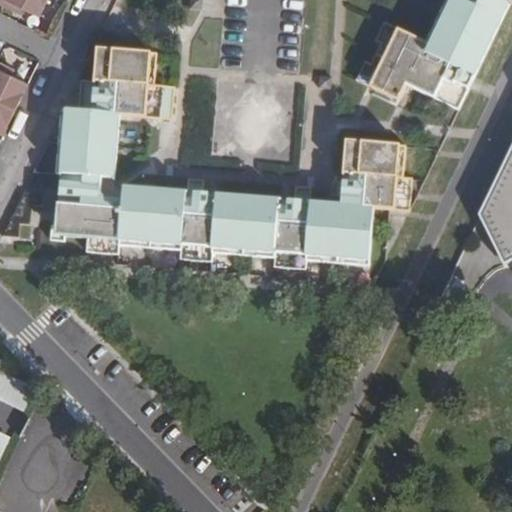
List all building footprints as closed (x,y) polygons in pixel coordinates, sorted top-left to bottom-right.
[(0,0),(0,3),(20,13),(23,8),(40,16),(47,0),(0,0)] [(446,0),(427,44),(384,24),(375,41),(381,44),(371,66),(365,62),(356,80),(398,100),(406,85),(458,112),(509,6),(498,0),(446,0)] [(61,117),(55,174),(60,174),(59,190),(100,194),(102,178),(114,179),(120,115),(159,119),(162,87),(148,86),(151,55),(99,50),(93,113),(64,110),(61,117)] [(0,63),(0,101),(16,109),(28,83),(11,75),(14,70),(0,63)] [(170,87),(162,87),(159,119),(167,120),(170,87)] [(0,133),(3,135),(16,109),(0,101),(0,133)] [(406,147),(347,142),(344,176),(341,206),(309,203),(281,201),(215,196),(187,193),(124,188),(123,201),(122,211),(106,210),(88,223),(87,238),(86,253),(118,256),(118,246),(181,251),(181,260),(211,263),(212,254),(275,259),(275,268),(305,271),(306,262),(369,267),(373,209),(409,212),(412,179),(403,178),(406,147)] [(511,148),(490,194),(511,238),(511,148)] [(344,176),(331,175),(330,196),(342,197),(344,176)] [(188,181),(187,193),(215,196),(216,183),(188,181)] [(282,188),(281,201),(309,203),(310,190),(282,188)] [(100,194),(59,190),(59,195),(97,199),(106,210),(122,211),(123,201),(105,199),(100,194)] [(511,238),(490,194),(480,217),(504,267),(511,263),(511,238)] [(56,227),(51,226),(50,241),(64,242),(65,236),(87,238),(88,223),(106,210),(97,199),(59,195),(56,227)] [(0,395),(30,408),(40,384),(0,367),(0,395)] [(0,472),(17,434),(0,426),(0,472)]
